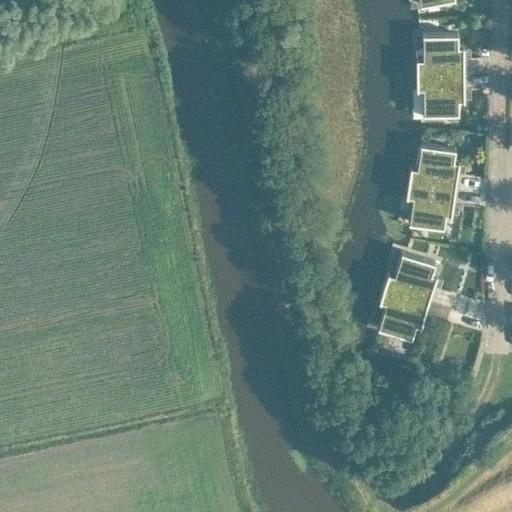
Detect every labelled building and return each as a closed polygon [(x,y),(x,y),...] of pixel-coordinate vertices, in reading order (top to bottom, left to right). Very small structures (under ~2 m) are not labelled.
[(458,32),(422,32),(422,57),(416,57),(416,72),(464,72),(464,44),(458,44),(458,32)] [(458,99),(464,99),(464,72),(416,72),(416,87),(422,87),(422,112),(458,112),(458,99)] [(455,187),(458,173),(459,160),(454,159),(455,147),(420,141),(416,166),(410,165),(408,180),(455,187)] [(451,214),(453,202),(455,187),(408,180),(406,195),(412,196),(408,221),(443,226),(445,213),(451,214)] [(429,300),(433,286),(437,274),(431,272),(435,260),(401,249),(394,273),(388,271),(383,285),(429,300)] [(421,326),(429,300),(383,285),(378,300),(384,302),(377,325),(411,336),(415,324),(421,326)]
